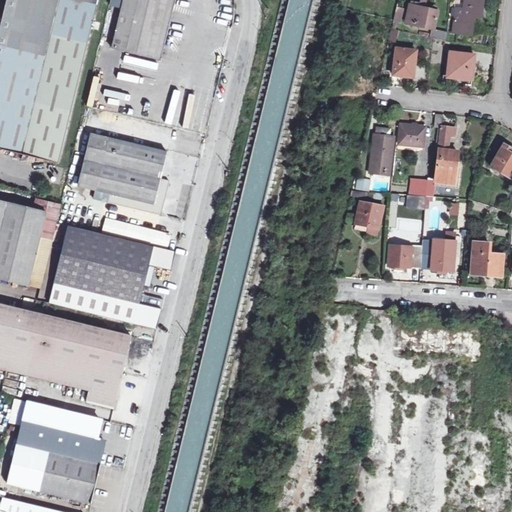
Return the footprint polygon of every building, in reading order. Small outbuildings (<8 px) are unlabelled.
[(4,0),(0,21),(0,87),(70,104),(94,0),(4,0)] [(171,0),(121,0),(110,48),(157,59),(171,0)] [(483,0),(466,0),(464,17),(455,16),(453,33),(471,35),(473,18),(481,19),(483,0)] [(437,14),(409,8),(406,24),(434,30),(437,14)] [(448,33),(441,32),(438,40),(447,42),(448,33)] [(417,53),(397,51),(394,77),(414,79),(417,53)] [(476,56),(452,52),(448,77),(473,81),(476,56)] [(0,152),(55,166),(70,104),(0,87),(0,152)] [(443,116),(437,116),(435,130),(442,131),(442,133),(439,132),(437,152),(439,152),(435,182),(454,185),(455,179),(461,180),(463,163),(460,163),(461,153),(449,152),(451,136),(456,136),(457,129),(442,128),(443,116)] [(426,128),(402,126),(399,146),(423,148),(426,128)] [(95,191),(107,137),(91,134),(79,187),(95,191)] [(394,137),(374,135),(369,175),(389,177),(394,137)] [(165,152),(107,137),(95,191),(79,187),(76,194),(161,215),(167,181),(159,179),(165,152)] [(511,153),(511,148),(505,145),(492,167),(511,179),(511,153),(511,154),(511,153)] [(369,191),(369,179),(355,178),(355,190),(369,191)] [(428,182),(414,180),(411,196),(426,197),(428,182)] [(435,182),(428,182),(426,197),(433,198),(435,182)] [(448,202),(448,216),(466,216),(466,203),(448,202)] [(383,208),(361,203),(357,224),(379,228),(383,208)] [(42,215),(0,204),(0,280),(24,287),(42,215)] [(151,246),(68,227),(55,283),(138,304),(147,265),(151,246)] [(456,242),(434,240),(434,241),(423,240),(422,259),(432,260),(431,271),(454,273),(456,242)] [(173,251),(151,246),(147,265),(169,270),(173,251)] [(412,249),(390,247),(389,266),(421,269),(422,256),(412,256),(412,249)] [(503,255),(474,253),(472,275),(501,277),(503,255)] [(138,304),(55,283),(50,304),(155,329),(160,309),(138,304)] [(0,367),(20,372),(34,313),(0,304),(0,367)] [(41,309),(35,307),(34,313),(20,372),(90,391),(87,402),(114,409),(132,335),(40,314),(41,309)] [(27,402),(16,443),(99,465),(106,439),(97,437),(99,429),(101,421),(27,402)] [(16,443),(7,484),(91,504),(101,465),(99,465),(16,443)] [(60,511),(5,499),(1,511),(60,511)]
